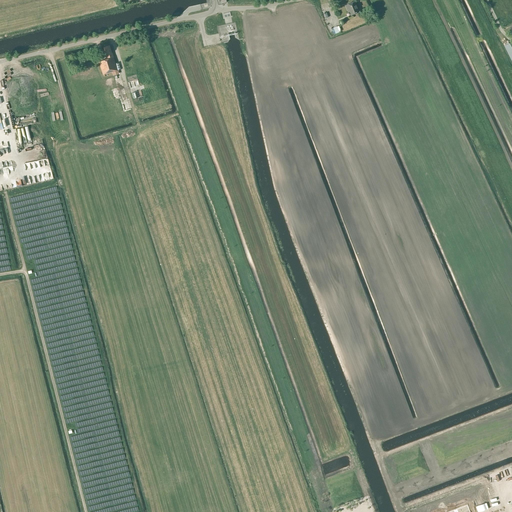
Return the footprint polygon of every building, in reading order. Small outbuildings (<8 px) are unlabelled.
[(351,15),(359,12),(354,2),(345,6),(348,12),(350,12),(351,15)] [(334,35),(342,32),(339,26),(332,29),(334,35)] [(112,53),(109,46),(104,47),(105,50),(102,51),(104,56),(106,55),(107,59),(99,62),(103,75),(118,71),(112,53)] [(74,68),(80,66),(77,58),(72,59),(74,68)] [(129,82),(134,99),(143,97),(138,80),(129,82)] [(470,511),(467,503),(441,511),(470,511)]
